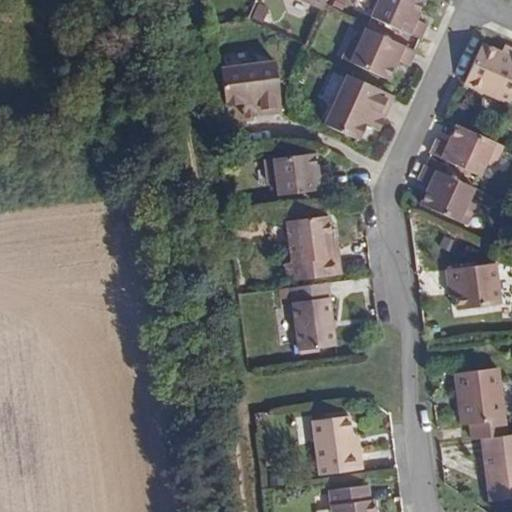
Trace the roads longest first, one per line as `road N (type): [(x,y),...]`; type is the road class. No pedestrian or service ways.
road 1 (residential): [(474,0),(392,180),(423,511)]
road 2 (track): [(0,178),(173,161)]
